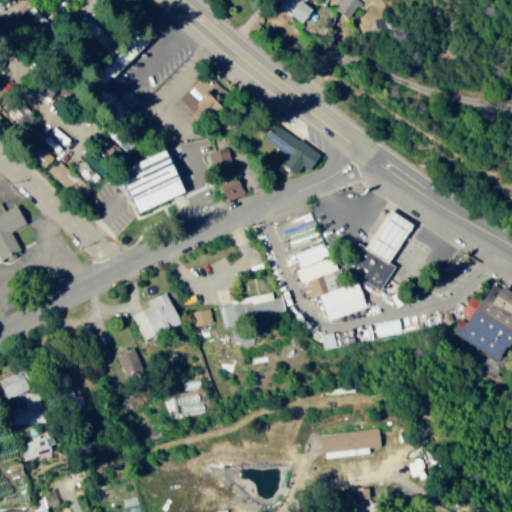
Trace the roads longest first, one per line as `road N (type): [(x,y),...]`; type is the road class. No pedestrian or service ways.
road 1 (secondary): [(511,254),(423,204),(179,0)]
road 2 (tertiary): [(359,154),(328,180),(126,271),(0,340)]
road 3 (residential): [(508,253),(451,299),(342,330),(301,306),(263,210)]
road 4 (residential): [(126,271),(75,236),(0,163)]
